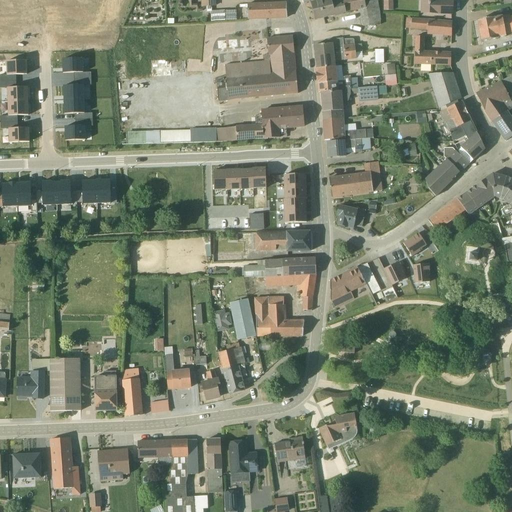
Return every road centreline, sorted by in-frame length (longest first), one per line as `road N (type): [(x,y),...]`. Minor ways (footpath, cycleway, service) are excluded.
road 1 (unclassified): [(315,334),(310,382),(278,408),(177,423),(0,431)]
road 2 (residential): [(500,151),(376,247),(323,231)]
road 3 (residential): [(460,0),(462,72),(500,151)]
road 4 (residential): [(206,158),(47,164)]
road 5 (residential): [(291,0),(315,153)]
